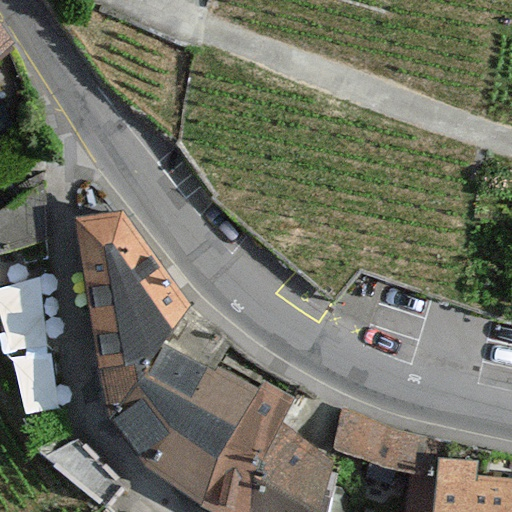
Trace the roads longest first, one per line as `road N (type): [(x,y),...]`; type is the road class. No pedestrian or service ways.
road 1 (tertiary): [(71,80),(201,256),(265,317),(389,386),(511,418)]
road 2 (residential): [(71,80),(55,136),(68,283),(96,427),(176,511)]
